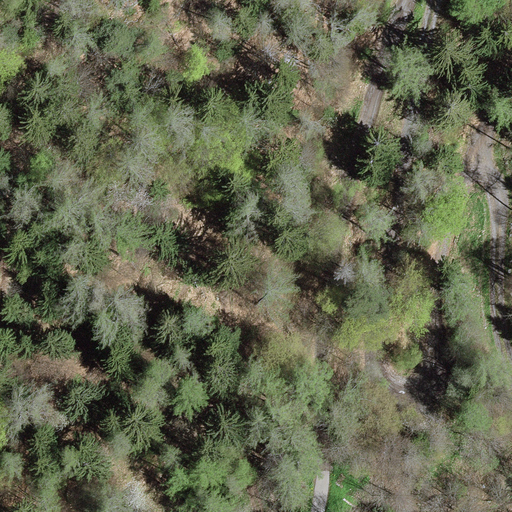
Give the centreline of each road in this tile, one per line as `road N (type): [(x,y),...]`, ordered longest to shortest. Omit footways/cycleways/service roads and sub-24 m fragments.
road 1 (track): [(307,511),(316,351),(334,230),(399,16),(411,0)]
road 2 (track): [(511,367),(499,186),(511,113)]
